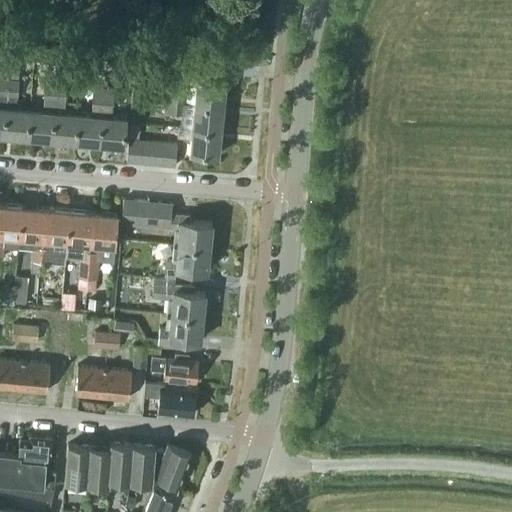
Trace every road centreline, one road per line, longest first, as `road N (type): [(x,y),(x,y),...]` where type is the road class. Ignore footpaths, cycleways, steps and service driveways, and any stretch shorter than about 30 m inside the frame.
road 1 (residential): [(0,168),(293,194)]
road 2 (residential): [(263,437),(0,413)]
road 3 (secondary): [(263,437),(280,350),(293,194)]
road 4 (secondary): [(293,194),(308,33)]
